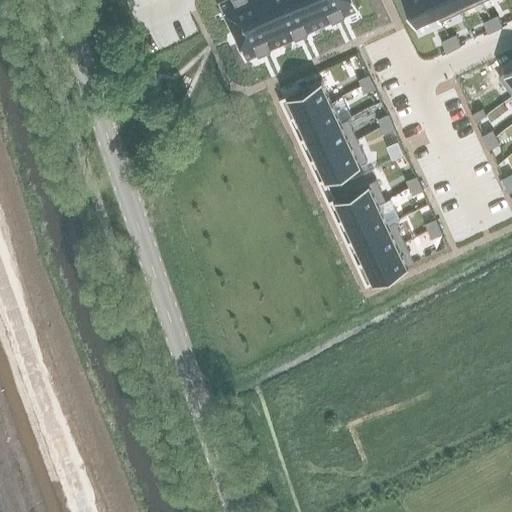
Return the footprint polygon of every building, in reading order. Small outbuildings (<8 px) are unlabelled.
[(354,0),(221,0),(218,2),(231,31),(245,60),(342,15),(358,8),(354,0)] [(429,0),(403,0),(408,10),(404,12),(410,26),(436,14),(429,0)] [(454,0),(429,0),(436,14),(439,21),(443,19),(460,11),(454,0)] [(480,0),(454,0),(460,11),(481,1),(480,0)] [(497,17),(489,20),(495,31),(502,28),(497,17)] [(489,20),(482,24),(487,34),(495,31),(489,20)] [(455,36),(448,40),(453,50),(460,47),(455,36)] [(448,40),(440,43),(445,54),(453,50),(448,40)] [(210,50),(177,62),(187,89),(220,77),(210,50)] [(503,72),(498,77),(511,95),(511,59),(511,60),(501,68),(503,72)] [(368,74),(357,79),(361,86),(372,81),(368,74)] [(321,78),(279,98),(289,119),(331,100),(321,78)] [(372,81),(361,86),(364,93),(375,88),(372,81)] [(331,100),(289,119),(289,120),(296,116),(306,137),(347,118),(351,116),(342,95),(331,100)] [(482,108),(471,113),(475,121),(485,116),(482,108)] [(388,116),(377,121),(380,128),(391,123),(388,116)] [(347,118),(306,137),(315,158),(357,139),(347,118)] [(391,123),(380,128),(383,135),(394,130),(391,123)] [(492,130),(481,135),(484,142),(495,137),(492,130)] [(495,137),(484,142),(488,149),(499,144),(495,137)] [(357,139),(315,158),(325,179),(367,160),(357,139)] [(511,172),(511,173),(501,178),(504,185),(511,181),(511,172)] [(416,176),(405,181),(408,189),(419,184),(416,176)] [(375,178),(333,197),(343,219),(379,202),(385,199),(375,178)] [(419,184),(408,189),(412,196),(422,191),(419,184)] [(379,202),(343,219),(353,240),(388,223),(379,202)] [(435,218),(424,223),(428,231),(438,225),(435,218)] [(388,223),(353,240),(362,260),(356,263),(355,263),(355,264),(404,241),(395,220),(388,223)] [(438,225),(428,231),(431,238),(442,233),(438,225)] [(404,241),(355,264),(365,285),(366,285),(414,262),(414,261),(404,241)]
